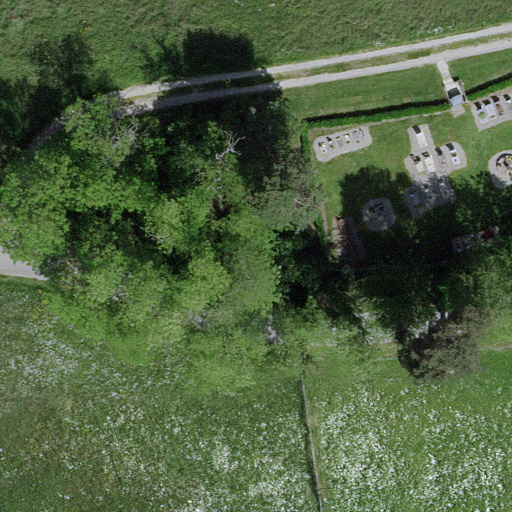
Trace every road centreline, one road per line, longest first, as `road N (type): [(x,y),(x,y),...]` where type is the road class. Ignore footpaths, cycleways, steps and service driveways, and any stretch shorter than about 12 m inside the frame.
road 1 (track): [(17,261),(24,195),(47,142),(106,111),(511,35)]
road 2 (unclassified): [(0,261),(94,277),(201,315),(291,331),(511,313)]
